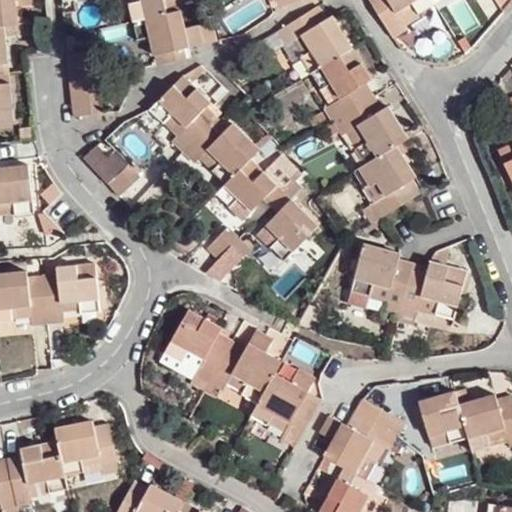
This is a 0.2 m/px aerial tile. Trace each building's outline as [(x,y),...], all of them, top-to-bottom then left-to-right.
[(0,0),(0,25),(5,25),(19,24),(16,3),(32,2),(31,0),(0,0)] [(136,0),(130,2),(134,19),(181,9),(179,0),(136,0)] [(371,0),(394,36),(407,27),(404,22),(397,11),(412,1),(419,12),(435,2),(434,0),(371,0)] [(397,11),(404,22),(419,12),(412,1),(397,11)] [(327,19),(319,5),(289,25),(296,37),(303,33),(327,19)] [(181,9),(134,19),(138,38),(151,35),(157,64),(180,58),(178,47),(185,47),(190,45),(204,43),(200,24),(186,27),(181,9)] [(302,56),(311,72),(352,47),(333,15),(327,19),(303,33),(312,50),(306,54),(302,56)] [(0,62),(3,62),(9,62),(5,25),(0,25),(0,62)] [(289,25),(279,31),(286,43),(296,37),(289,25)] [(312,50),(303,33),(296,37),(306,54),(312,50)] [(178,47),(180,58),(187,57),(185,47),(178,47)] [(352,47),(311,72),(321,88),(326,85),(332,81),(342,97),(336,101),(325,107),(333,121),(367,101),(359,86),(367,81),(372,78),(352,47)] [(97,48),(68,52),(70,67),(99,64),(97,48)] [(99,64),(70,67),(72,83),(101,80),(99,64)] [(204,131),(218,116),(207,104),(212,101),(184,74),(152,107),(164,122),(169,117),(172,113),(186,127),(181,131),(173,139),(185,151),(204,131)] [(102,96),(101,80),(72,83),(74,100),(102,96)] [(332,81),(326,85),(336,101),(342,97),(332,81)] [(375,95),(367,81),(359,86),(367,101),(369,99),(375,95)] [(0,120),(15,119),(11,83),(5,84),(0,84),(0,120)] [(383,108),(375,95),(369,99),(376,112),(383,108)] [(75,115),(104,112),(102,96),(74,100),(75,115)] [(367,101),(333,121),(327,125),(332,134),(340,130),(341,134),(354,127),(359,124),(368,138),(362,142),(357,146),(367,162),(397,144),(409,137),(389,104),(383,108),(376,112),(369,99),(367,101)] [(172,113),(169,117),(181,131),(186,127),(172,113)] [(230,128),(218,116),(204,131),(185,151),(196,162),(202,156),(209,149),(222,162),(215,170),(227,183),(252,158),(261,148),(235,122),(230,128)] [(354,127),(362,142),(368,138),(359,124),(354,127)] [(511,142),(499,148),(511,176),(511,142)] [(100,144),(87,156),(95,167),(109,183),(131,164),(117,147),(109,155),(100,144)] [(378,219),(384,215),(413,197),(405,182),(414,177),(416,176),(397,144),(367,162),(356,169),(355,170),(364,185),(376,177),(385,194),(373,201),(369,203),(378,219)] [(202,156),(215,170),(222,162),(209,149),(202,156)] [(253,209),(268,194),(274,188),(282,195),(296,180),(289,173),(277,184),(252,158),(227,183),(217,193),(231,206),(241,197),(253,209)] [(0,203),(14,202),(16,214),(34,212),(29,164),(0,167),(0,203)] [(112,186),(119,194),(141,176),(131,164),(109,183),(112,186)] [(376,177),(364,185),(373,201),(385,194),(376,177)] [(413,197),(422,191),(414,177),(405,182),(413,197)] [(288,201),(258,234),(285,260),(319,224),(293,199),(303,187),(296,180),(282,195),(288,201)] [(268,194),(275,202),(282,195),(274,188),(268,194)] [(282,195),(275,202),(282,208),(288,201),(282,195)] [(207,248),(219,259),(242,236),(230,225),(207,248)] [(242,236),(219,259),(230,269),(252,246),(242,236)] [(400,258),(401,251),(364,242),(353,290),(371,295),(371,292),(373,282),(391,287),(389,297),(384,311),(400,315),(401,310),(411,272),(397,268),(400,258)] [(414,262),(400,258),(397,268),(411,272),(414,262)] [(429,266),(414,262),(411,272),(401,310),(416,314),(422,295),(440,299),(437,311),(455,316),(467,269),(431,259),(429,266)] [(44,282),(48,322),(64,320),(63,309),(61,300),(81,297),(82,307),(82,312),(100,310),(94,261),(57,265),(58,272),(58,280),(44,282)] [(0,270),(0,319),(14,319),(13,315),(12,305),(32,303),(32,312),(33,324),(48,322),(44,282),(29,284),(27,268),(0,270)] [(58,272),(43,274),(44,282),(58,280),(58,272)] [(371,292),(389,297),(391,287),(373,282),(371,292)] [(61,300),(63,309),(82,307),(81,297),(61,300)] [(12,305),(13,315),(32,312),(32,303),(12,305)] [(216,339),(221,332),(223,327),(190,308),(166,351),(183,361),(190,349),(206,357),(199,370),(195,376),(209,383),(229,347),(216,339)] [(260,402),(276,371),(283,359),(268,351),(275,338),(258,328),(247,347),(243,354),(229,347),(209,383),(205,391),(219,399),(228,382),(244,391),(242,393),(260,402)] [(229,347),(234,339),(221,332),(216,339),(229,347)] [(247,347),(234,339),(229,347),(243,354),(247,347)] [(183,361),(199,370),(206,357),(190,349),(183,361)] [(178,371),(183,361),(166,351),(160,361),(178,371)] [(301,404),(305,396),(316,377),(298,368),(291,381),(276,371),(260,402),(252,416),(268,425),(269,423),(275,411),(291,421),(285,432),(282,438),(295,446),(314,412),(301,404)] [(460,404),(457,391),(419,400),(429,435),(446,431),(449,441),(449,443),(469,438),(460,404)] [(460,404),(469,438),(472,451),(490,445),(489,442),(487,432),(505,427),(507,437),(509,446),(511,445),(511,404),(500,408),(497,400),(496,394),(460,404)] [(314,412),(318,404),(305,396),(301,404),(314,412)] [(500,408),(511,404),(511,396),(497,400),(500,408)] [(406,423),(364,399),(356,412),(363,416),(398,436),(406,423)] [(275,411),(269,423),(285,432),(291,421),(275,411)] [(363,416),(356,412),(347,426),(355,431),(363,416)] [(390,451),(398,437),(363,416),(355,431),(347,426),(330,416),(329,417),(320,431),(334,438),(324,455),(345,467),(355,473),(366,479),(375,464),(373,462),(363,457),(373,440),(381,446),(390,451)] [(54,426),(58,441),(66,474),(83,470),(82,466),(81,457),(99,454),(101,463),(103,474),(119,470),(111,430),(95,433),(93,426),(93,419),(54,426)] [(109,423),(93,426),(95,433),(111,430),(109,423)] [(487,432),(489,442),(507,437),(505,427),(487,432)] [(446,431),(429,435),(432,446),(449,441),(446,431)] [(373,462),(381,446),(373,440),(363,457),(373,462)] [(10,464),(19,505),(32,502),(30,491),(29,483),(47,478),(50,487),(51,492),(69,489),(66,474),(58,441),(21,449),(22,454),(23,462),(10,464)] [(22,454),(9,457),(10,464),(23,462),(22,454)] [(81,457),(82,466),(101,463),(99,454),(81,457)] [(0,466),(10,464),(9,457),(0,458),(0,466)] [(0,501),(2,508),(19,505),(10,464),(0,466),(0,501)] [(355,473),(345,467),(339,478),(349,484),(355,473)] [(369,480),(366,479),(355,473),(349,484),(339,478),(320,510),(322,511),(360,511),(368,496),(369,495),(363,491),(369,480)] [(30,491),(50,487),(47,478),(29,483),(30,491)] [(150,487),(136,480),(132,487),(146,496),(150,487)] [(177,511),(184,499),(152,483),(150,487),(146,496),(132,487),(118,511),(177,511)] [(360,511),(371,511),(378,502),(368,496),(360,511)] [(208,511),(184,499),(177,511),(208,511)] [(511,511),(511,505),(489,502),(487,511),(511,511)]
